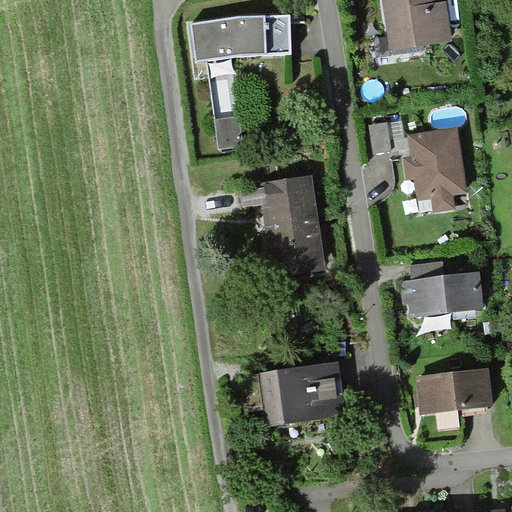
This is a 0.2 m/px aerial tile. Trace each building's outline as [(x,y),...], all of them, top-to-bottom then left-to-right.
[(380,0),(389,54),(449,46),(443,5),(434,6),(433,0),(380,0)] [(241,20),(187,28),(192,66),(205,64),(217,150),(241,147),(229,60),(287,58),(286,20),(241,20)] [(464,196),(455,133),(407,140),(410,159),(400,161),(403,183),(412,181),(415,203),(428,201),(430,216),(452,213),(450,198),(464,196)] [(322,274),(309,180),(255,188),(268,282),(322,274)] [(480,315),(477,278),(400,284),(401,308),(406,308),(407,321),(480,315)] [(341,420),(335,368),(257,376),(262,429),(341,420)] [(490,411),(486,374),(415,381),(419,421),(432,420),(433,435),(457,432),(455,414),(490,411)]
